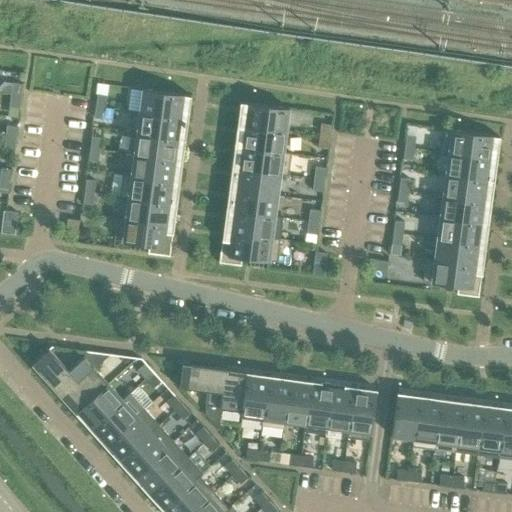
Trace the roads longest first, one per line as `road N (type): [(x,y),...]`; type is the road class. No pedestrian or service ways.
road 1 (residential): [(0,298),(35,263),(56,257),(394,342),(511,358)]
road 2 (residential): [(0,348),(147,511)]
